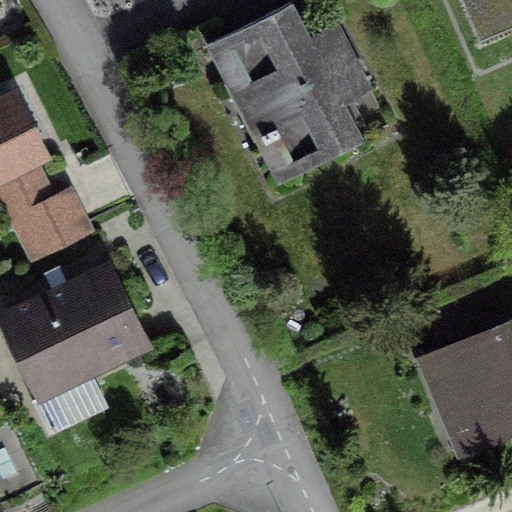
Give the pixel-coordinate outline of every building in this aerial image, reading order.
[(511,0),(469,0),(489,43),(511,33),(511,0)] [(288,10),(214,48),(283,181),(357,142),(288,10)] [(0,112),(0,175),(32,159),(6,110),(0,112)] [(137,346),(103,281),(19,325),(52,390),(137,346)] [(511,425),(511,336),(436,371),(470,445),(511,425)] [(15,429),(0,435),(0,500),(4,509),(44,491),(15,429)]
